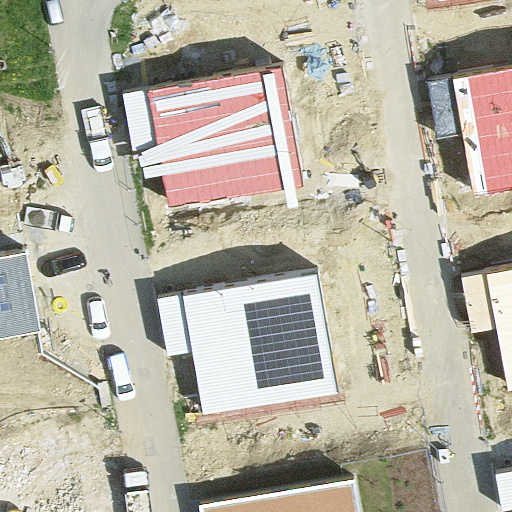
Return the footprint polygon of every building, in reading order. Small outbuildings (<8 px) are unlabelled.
[(511,61),(427,73),(437,139),(464,135),(472,193),(511,187),(511,61)] [(283,67),(123,87),(131,154),(160,150),(168,208),(300,192),(283,67)] [(29,259),(0,263),(0,336),(40,331),(29,259)] [(511,268),(460,277),(469,328),(496,323),(507,390),(511,389),(511,268)] [(314,273),(156,300),(165,356),(191,351),(203,420),(336,397),(314,273)] [(511,469),(494,473),(500,511),(511,508),(511,469)] [(355,511),(349,477),(202,503),(203,511),(355,511)]
